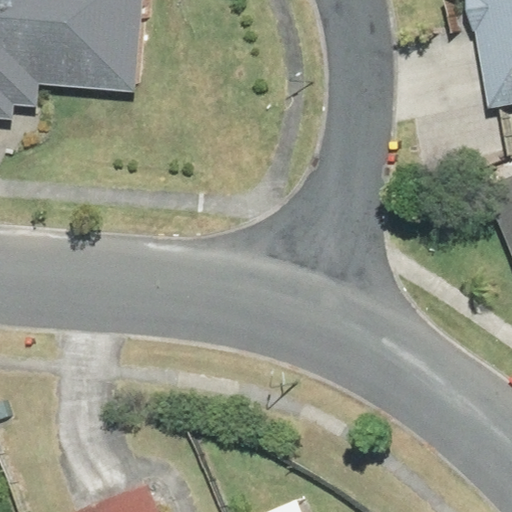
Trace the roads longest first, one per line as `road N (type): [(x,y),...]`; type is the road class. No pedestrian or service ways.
road 1 (residential): [(322,306),(0,277)]
road 2 (residential): [(351,0),(357,100),(322,306)]
road 3 (residential): [(511,444),(460,390),(322,306)]
